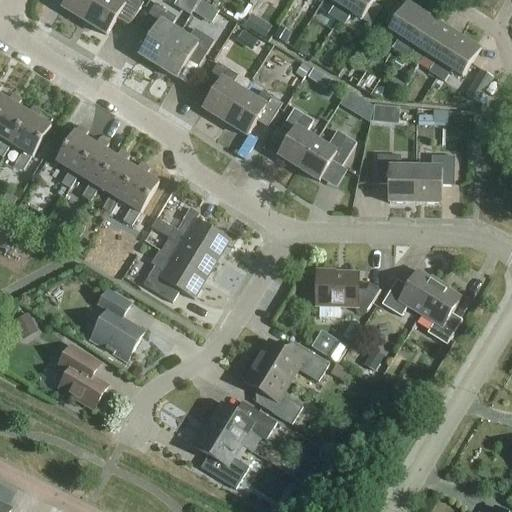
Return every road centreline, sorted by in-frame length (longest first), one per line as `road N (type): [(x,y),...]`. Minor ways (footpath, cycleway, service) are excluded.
road 1 (residential): [(294,231),(191,170),(175,135),(0,26)]
road 2 (residential): [(119,447),(151,394),(220,348),(294,231)]
road 3 (residential): [(392,511),(511,312)]
road 4 (residential): [(511,253),(478,237),(294,231)]
